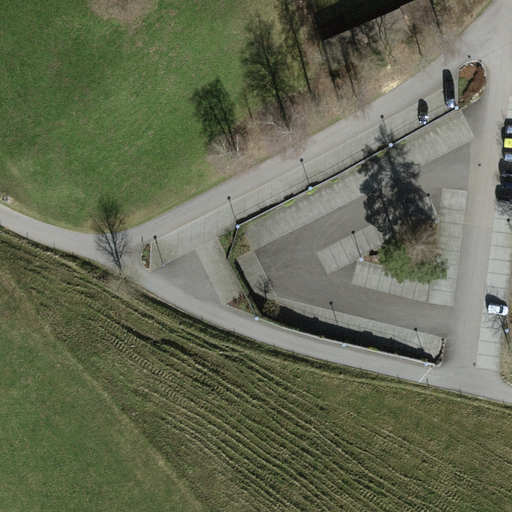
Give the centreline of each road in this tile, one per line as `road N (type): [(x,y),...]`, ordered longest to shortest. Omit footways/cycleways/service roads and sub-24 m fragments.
road 1 (residential): [(72,246),(117,241),(165,221),(455,64),(511,9)]
road 2 (residential): [(72,246),(300,338),(465,383)]
road 3 (residential): [(465,383),(493,114),(511,28)]
